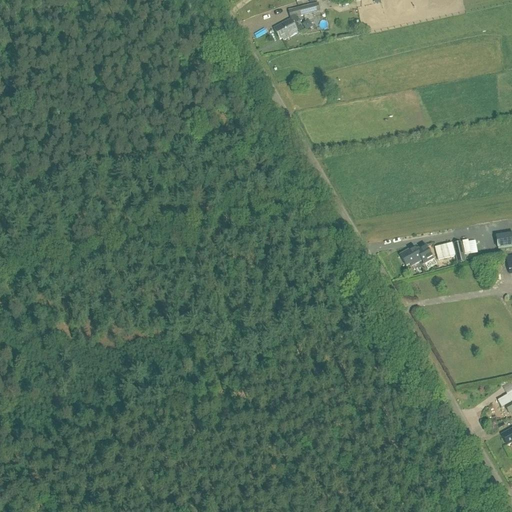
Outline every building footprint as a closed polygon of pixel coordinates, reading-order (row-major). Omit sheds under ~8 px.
[(300,9),(302,18),(320,13),(318,4),(300,9)] [(297,34),(290,20),(273,30),(279,41),(281,40),(282,42),(297,34)] [(498,251),(511,248),(511,235),(495,238),(498,251)] [(462,244),(454,246),(458,265),(466,263),(462,244)] [(438,261),(455,257),(452,245),(435,249),(438,261)] [(433,260),(425,247),(416,252),(414,248),(399,257),(405,268),(410,266),(411,268),(421,262),(423,266),(433,260)] [(511,393),(497,402),(502,409),(504,408),(509,415),(511,413),(511,393)] [(511,430),(501,436),(507,447),(511,444),(511,430)]
